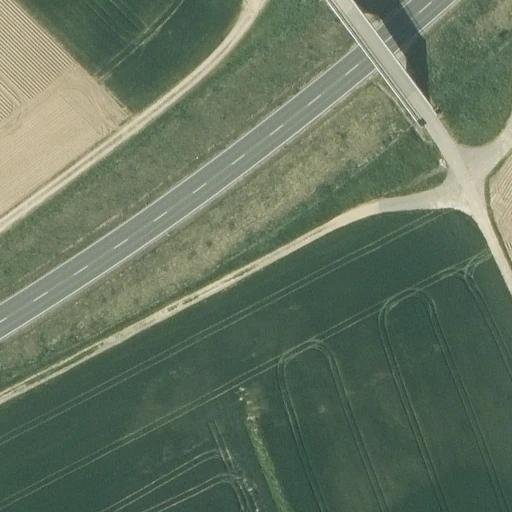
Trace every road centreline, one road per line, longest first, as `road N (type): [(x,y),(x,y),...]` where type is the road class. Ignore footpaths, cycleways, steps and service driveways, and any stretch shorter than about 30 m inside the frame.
road 1 (track): [(511,62),(467,175),(407,192),(238,269),(0,392)]
road 2 (primary): [(0,322),(202,185),(434,0)]
road 3 (track): [(511,270),(467,175),(336,0)]
road 4 (track): [(222,55),(0,224)]
